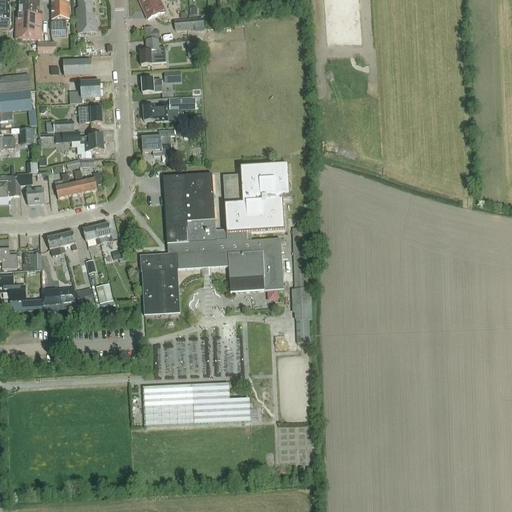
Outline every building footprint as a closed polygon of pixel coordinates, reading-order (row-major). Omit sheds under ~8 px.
[(147,20),(155,16),(165,12),(160,2),(157,4),(155,0),(139,0),(140,1),(139,2),(142,10),(147,20)] [(78,3),(79,10),(76,10),(78,35),(98,34),(97,23),(95,23),(95,15),(93,16),(92,1),(90,2),(90,1),(79,2),(78,3)] [(0,30),(10,30),(10,20),(10,2),(0,2),(0,30)] [(42,41),(42,14),(40,14),(40,3),(20,3),(19,15),(17,15),(16,40),(42,41)] [(54,4),(52,6),(52,23),(51,27),(51,32),(66,32),(66,22),(69,22),(69,4),(67,4),(66,3),(62,3),(61,4),(54,4)] [(253,4),(245,3),(244,16),(253,16),(253,4)] [(204,33),(203,20),(175,22),(175,32),(195,31),(195,34),(204,33)] [(152,65),(166,64),(165,49),(159,49),(158,41),(146,41),(147,52),(140,53),(141,68),(152,67),(152,65)] [(47,56),(47,44),(38,44),(38,56),(47,56)] [(56,44),(47,44),(47,56),(56,56),(56,44)] [(64,77),(92,76),(92,61),(64,63),(64,77)] [(0,95),(26,93),(26,92),(30,92),(28,68),(16,70),(16,77),(0,78),(0,95)] [(181,82),(181,74),(165,74),(165,83),(181,82)] [(154,94),(162,93),(161,81),(153,82),(153,80),(142,81),(143,95),(154,94)] [(82,101),(101,100),(100,83),(81,84),(82,93),(69,94),(70,106),(83,105),(82,101)] [(27,111),(33,111),(31,93),(26,93),(0,95),(0,123),(7,123),(8,129),(29,126),(27,111)] [(196,111),(196,100),(169,101),(170,112),(196,111)] [(92,125),(102,125),(102,110),(91,110),(91,108),(78,109),(79,125),(92,125)] [(144,123),(155,122),(155,123),(168,123),(168,108),(154,108),(144,108),(144,123)] [(74,133),(74,123),(54,124),(54,134),(74,133)] [(33,131),(20,132),(21,137),(23,137),(24,145),(34,144),(33,131)] [(143,153),(153,153),(154,158),(172,157),(171,137),(176,137),(175,132),(159,133),(159,138),(142,139),(143,153)] [(86,154),(90,154),(104,153),(103,137),(89,138),(85,139),(81,139),(81,134),(63,135),(63,144),(81,144),(81,146),(85,146),(86,154)] [(0,152),(4,153),(3,151),(15,150),(15,138),(3,139),(3,137),(0,137),(0,152)] [(82,167),(80,161),(66,164),(68,171),(82,167)] [(94,161),(80,161),(82,167),(82,169),(94,169),(94,161)] [(38,163),(29,163),(30,174),(38,173),(38,163)] [(213,176),(164,179),(168,256),(140,258),(141,272),(142,272),(144,316),(145,318),(160,317),(180,316),(177,270),(229,267),(230,295),(265,293),(284,292),(281,241),(252,243),(251,235),(285,233),(283,200),(290,200),(288,167),(241,169),(241,177),(223,178),(226,232),(216,232),(213,176)] [(77,185),(70,186),(69,186),(71,198),(84,195),(82,184),(83,183),(81,172),(74,174),(77,185)] [(95,181),(83,183),(82,184),(84,195),(98,192),(96,187),(103,185),(100,174),(94,176),(95,181)] [(69,186),(70,186),(68,175),(61,176),(64,188),(56,190),(58,201),(71,198),(69,186)] [(26,185),(27,187),(28,207),(45,206),(44,190),(32,190),(31,185),(32,185),(31,176),(17,177),(18,187),(18,186),(26,185)] [(0,183),(0,198),(8,198),(13,198),(19,198),(18,187),(17,177),(11,178),(11,184),(7,184),(7,183),(0,183)] [(99,240),(100,240),(107,238),(109,243),(113,242),(112,237),(109,225),(96,228),(99,240)] [(99,240),(96,228),(83,232),(86,243),(96,241),(97,246),(101,245),(100,240),(99,240)] [(308,290),(306,229),(293,230),(295,291),(292,291),(293,322),(296,321),(297,345),(310,345),(309,321),(312,320),(311,290),(308,290)] [(63,249),(64,248),(71,247),(73,252),(77,251),(76,246),(76,245),(74,234),(60,237),(63,249)] [(47,241),(50,252),(51,258),(65,254),(64,248),(63,249),(60,237),(47,241)] [(10,258),(9,254),(9,241),(0,241),(0,263),(2,264),(2,271),(18,270),(17,257),(10,258)] [(126,260),(124,250),(111,253),(114,263),(126,260)] [(22,255),(23,266),(24,272),(34,271),(33,254),(22,255)] [(41,272),(41,255),(33,255),(34,272),(41,272)] [(25,287),(14,288),(14,278),(0,278),(0,294),(10,294),(10,303),(26,302),(25,287)] [(113,303),(109,286),(96,289),(100,306),(113,303)] [(79,307),(94,304),(91,291),(76,295),(79,307)] [(146,429),(251,423),(250,407),(230,408),(229,385),(144,390),(146,429)]
